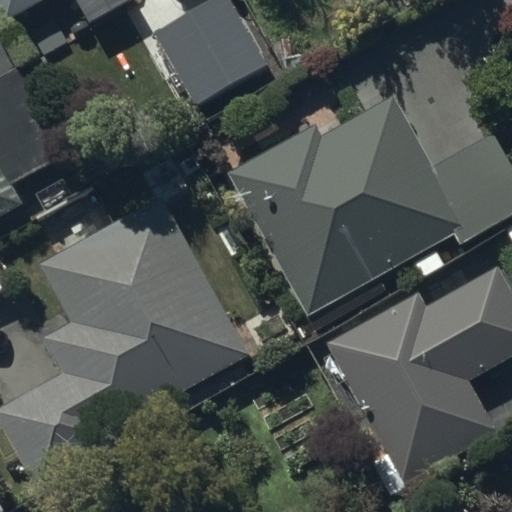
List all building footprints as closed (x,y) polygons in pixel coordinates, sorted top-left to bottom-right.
[(0,0),(0,2),(6,13),(29,0),(0,0)] [(128,0),(142,21),(178,0),(128,0)] [(260,60),(225,0),(203,0),(153,30),(192,98),(260,60)] [(332,29),(331,27),(317,0),(275,0),(298,46),(332,29)] [(0,79),(0,212),(16,204),(1,176),(56,145),(15,71),(0,79)] [(428,170),(390,102),(317,143),(313,135),(239,176),(313,309),(458,229),(464,240),(511,212),(511,168),(492,134),(428,170)] [(246,355),(163,199),(41,263),(75,327),(51,340),(69,375),(3,410),(40,479),(104,445),(98,434),(246,355)] [(511,302),(496,274),(421,315),(415,304),(337,347),(408,475),(492,429),(465,381),(511,355),(511,302)] [(344,454),(287,490),(300,511),(365,511),(377,505),(344,454)]
